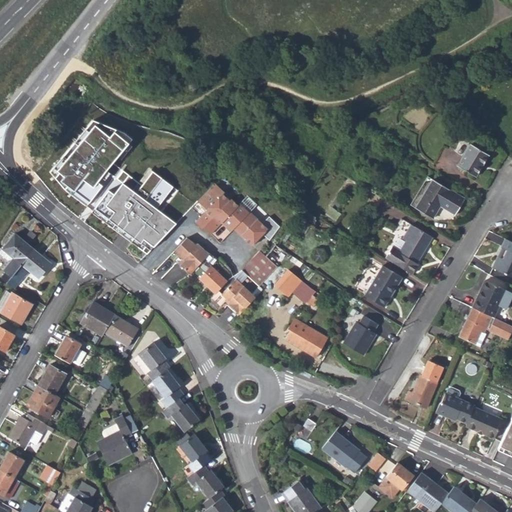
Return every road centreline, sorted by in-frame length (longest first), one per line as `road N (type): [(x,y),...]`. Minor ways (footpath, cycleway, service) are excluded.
road 1 (residential): [(510,198),(482,222),(366,416)]
road 2 (residential): [(0,408),(95,248)]
road 3 (tertiary): [(511,484),(366,416)]
road 4 (residential): [(136,280),(188,226),(233,262),(247,249)]
road 5 (tertiary): [(232,374),(180,313),(136,280)]
